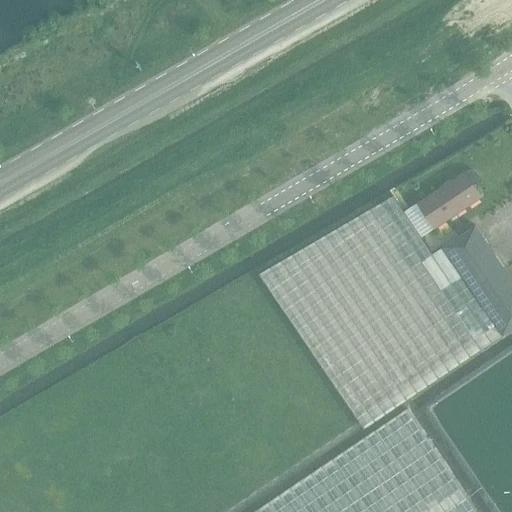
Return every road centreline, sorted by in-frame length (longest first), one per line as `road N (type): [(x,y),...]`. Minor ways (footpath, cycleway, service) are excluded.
road 1 (unclassified): [(509,63),(0,363)]
road 2 (primary): [(0,183),(321,0)]
